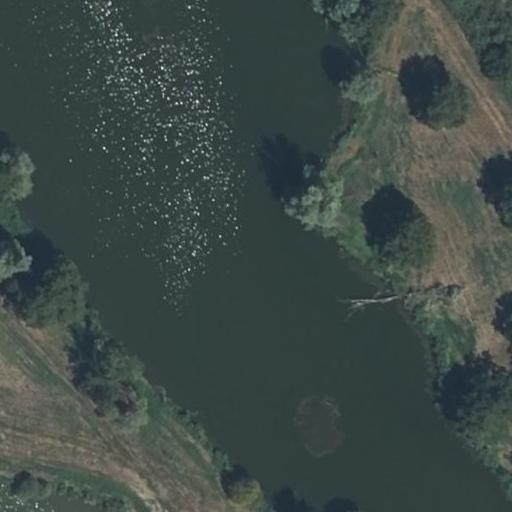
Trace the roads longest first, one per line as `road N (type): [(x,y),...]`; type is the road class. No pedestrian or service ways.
road 1 (track): [(421,0),(511,153)]
road 2 (track): [(0,311),(94,443)]
